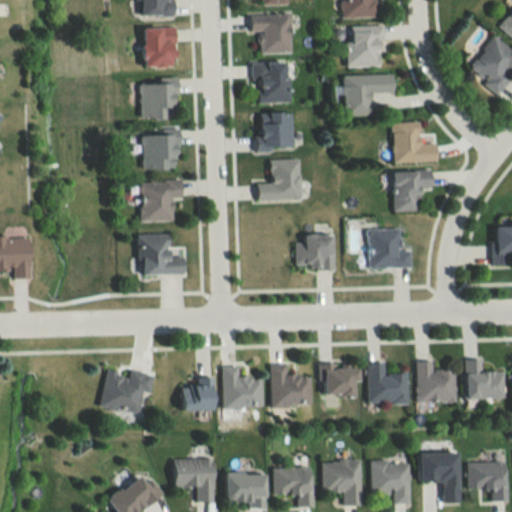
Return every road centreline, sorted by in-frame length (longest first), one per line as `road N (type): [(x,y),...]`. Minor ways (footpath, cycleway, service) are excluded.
road 1 (residential): [(0,328),(511,310)]
road 2 (residential): [(203,0),(215,321)]
road 3 (residential): [(511,128),(449,236),(436,314)]
road 4 (residential): [(413,0),(413,33),(432,86),(490,157)]
